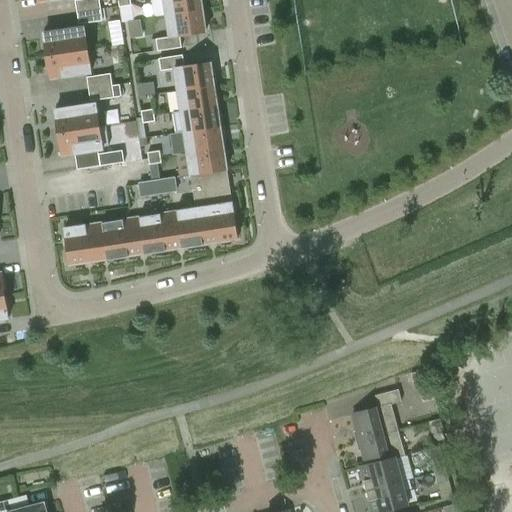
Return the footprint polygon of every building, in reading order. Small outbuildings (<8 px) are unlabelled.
[(81,0),(75,1),(77,13),(100,9),(98,0),(81,0)] [(199,0),(162,0),(165,16),(201,11),(199,0)] [(119,2),(122,23),(134,21),(131,1),(119,2)] [(100,9),(77,13),(79,24),(102,21),(100,9)] [(165,16),(168,38),(156,40),(158,51),(182,48),(180,36),(205,32),(201,11),(165,16)] [(120,20),(108,22),(112,46),(124,44),(120,20)] [(46,57),(86,51),(83,28),(42,34),(46,57)] [(90,74),(86,51),(46,57),(49,80),(90,74)] [(181,56),(158,60),(159,72),(173,70),(176,92),(213,86),(210,64),(183,68),(181,56)] [(88,89),(112,86),(110,74),(86,78),(88,89)] [(120,85),(112,86),(88,89),(90,101),(122,97),(120,85)] [(213,86),(176,92),(180,112),(216,107),(213,86)] [(57,134),(98,128),(94,105),(54,111),(57,134)] [(216,107),(180,112),(172,114),(175,134),(183,133),(219,128),(216,107)] [(153,109),(141,111),(142,118),(154,116),(153,109)] [(98,128),(57,134),(61,157),(101,151),(101,147),(108,146),(105,127),(98,128)] [(138,128),(140,140),(147,139),(145,127),(138,128)] [(219,128),(183,133),(186,154),(223,148),(219,128)] [(147,139),(140,140),(141,147),(148,146),(147,139)] [(181,177),(189,176),(226,170),(223,148),(186,154),(178,155),(181,177)] [(123,151),(99,155),(101,166),(124,163),(123,151)] [(159,151),(148,152),(149,160),(160,158),(159,151)] [(160,158),(149,160),(152,181),(173,178),(172,169),(159,171),(158,163),(161,163),(160,158)] [(226,170),(189,176),(195,210),(213,207),(231,204),(226,170)] [(173,179),(145,184),(138,185),(140,198),(175,192),(173,179)] [(231,204),(213,207),(218,243),(237,241),(231,204)] [(213,207),(195,210),(200,246),(218,243),(213,207)] [(195,210),(158,215),(164,252),(200,246),(195,210)] [(158,215),(122,221),(127,257),(164,252),(158,215)] [(122,221),(85,226),(91,263),(127,257),(122,221)] [(91,263),(85,226),(63,230),(69,266),(91,263)] [(419,389),(422,402),(434,400),(427,369),(410,374),(413,385),(419,389)] [(353,434),(356,443),(398,432),(391,406),(401,403),(398,391),(375,398),(378,409),(352,416),(356,433),(353,434)] [(444,430),(441,420),(441,419),(429,422),(432,433),(444,430)] [(398,432),(356,443),(358,453),(362,452),(366,467),(366,468),(395,460),(405,458),(398,432)] [(434,474),(446,471),(442,458),(431,461),(434,474)] [(366,468),(366,467),(360,469),(366,492),(402,483),(395,460),(366,468)] [(446,471),(434,474),(437,484),(449,481),(446,471)] [(10,479),(0,482),(0,488),(11,484),(10,479)] [(402,483),(366,492),(371,511),(387,511),(408,506),(402,483)] [(451,490),(439,493),(441,501),(453,498),(451,490)] [(45,511),(44,507),(26,511),(20,511),(18,502),(0,506),(0,511),(45,511)]
